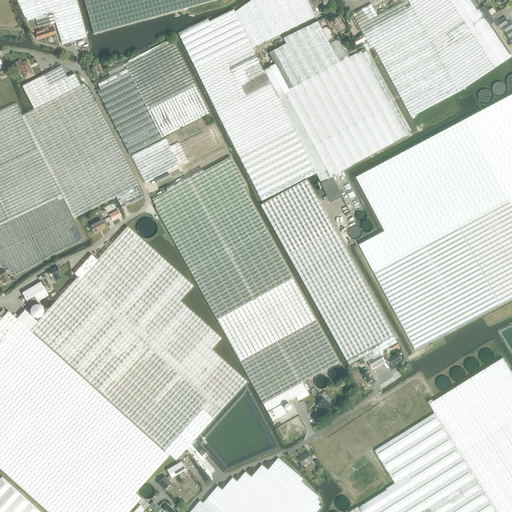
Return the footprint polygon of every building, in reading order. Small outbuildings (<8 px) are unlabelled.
[(27,21),(35,19),(50,14),(53,23),(56,22),(62,44),(85,37),(75,0),(17,0),(25,18),(26,18),(27,21)] [(84,0),(94,34),(215,0),(84,0)] [(316,173),(321,183),(333,177),(342,197),(349,211),(362,209),(343,170),(361,161),(391,146),(393,145),(392,143),(410,133),(366,51),(370,49),(369,46),(368,46),(366,42),(363,38),(361,39),(359,36),(352,39),(355,45),(347,50),(340,37),(329,43),(320,27),(326,24),(322,18),(318,21),(283,38),(286,44),(269,53),(275,64),(263,70),(252,48),(315,17),(315,16),(312,8),(307,0),(250,0),(235,11),(233,9),(209,21),(207,18),(178,33),(262,202),(316,173)] [(377,16),(359,25),(369,45),(369,46),(370,49),(371,48),(373,47),(411,117),(453,95),(458,92),(511,56),(511,54),(492,25),(481,8),(475,0),(407,0),(410,5),(406,7),(403,2),(377,16)] [(371,4),(353,14),(359,25),(377,16),(373,7),(371,4)] [(484,6),(481,8),(492,25),(496,22),(484,6)] [(50,24),(53,23),(50,14),(35,19),(38,27),(41,26),(50,23),(50,24)] [(338,32),(344,29),(341,24),(342,23),(340,20),(341,20),(339,17),(336,18),(336,19),(330,22),(331,25),(333,24),(338,32)] [(505,17),(496,23),(511,45),(511,44),(511,23),(510,22),(509,23),(505,17)] [(37,40),(55,34),(54,29),(48,30),(47,27),(36,31),(37,34),(35,35),(37,40)] [(171,39),(122,64),(124,68),(109,75),(110,78),(98,84),(101,90),(98,91),(130,154),(162,137),(164,136),(209,113),(196,85),(195,86),(175,44),(171,39)] [(106,64),(108,69),(118,64),(117,63),(116,59),(110,61),(111,62),(106,64)] [(20,60),(15,63),(18,70),(21,68),(25,78),(33,74),(27,60),(21,63),(20,60)] [(107,70),(109,75),(124,68),(122,64),(121,63),(118,64),(108,69),(107,70)] [(105,72),(104,70),(103,67),(101,68),(99,64),(95,66),(96,66),(91,68),(94,77),(105,72)] [(22,86),(34,109),(80,85),(74,74),(67,77),(61,66),(22,86)] [(508,90),(508,88),(507,87),(506,86),(506,85),(505,84),(504,83),(501,83),(499,83),(498,83),(497,84),(496,85),(495,86),(494,87),(494,88),(494,89),(494,91),(494,92),(495,93),(496,95),(497,95),(498,96),(500,97),(502,97),(503,97),(504,96),(506,95),(506,94),(507,93),(508,91),(508,90)] [(26,113),(21,115),(37,150),(62,196),(73,219),(77,217),(116,196),(122,208),(142,197),(137,186),(138,185),(133,177),(88,88),(86,89),(83,84),(82,84),(80,85),(34,109),(31,111),(26,113)] [(493,98),(493,96),(493,95),(492,94),(491,93),(490,92),(489,91),(487,91),(485,91),(484,91),(483,92),(481,93),(480,94),(480,95),(479,96),(479,97),(479,99),(480,100),(480,101),(481,102),(482,103),(483,104),(484,104),(486,105),(487,105),(488,104),(490,104),(491,103),(492,102),(493,100),(493,99),(493,98)] [(357,177),(356,177),(357,179),(385,231),(384,231),(359,245),(415,350),(440,337),(511,299),(511,94),(482,110),(357,177)] [(0,265),(2,264),(5,270),(8,268),(9,270),(10,274),(13,272),(15,276),(45,260),(54,254),(80,241),(80,240),(82,239),(62,196),(37,150),(16,103),(0,110),(0,265)] [(165,138),(131,155),(145,183),(182,164),(185,169),(227,148),(215,123),(170,146),(165,138)] [(263,404),(305,381),(338,363),(243,187),(246,185),(244,182),(230,157),(203,172),(202,169),(165,188),(167,192),(152,200),(156,207),(263,404)] [(157,184),(170,177),(168,172),(154,179),(157,184)] [(330,203),(342,197),(333,177),(321,183),(330,203)] [(390,346),(396,342),(393,336),(333,228),(322,207),(307,179),(261,205),(348,365),(361,358),(364,362),(367,361),(380,354),(384,351),(383,350),(390,346)] [(119,211),(110,216),(113,222),(122,217),(119,211)] [(99,230),(105,227),(101,220),(90,226),(92,229),(91,230),(92,231),(93,231),(94,234),(100,231),(99,230)] [(0,343),(0,468),(48,511),(128,511),(141,498),(135,492),(168,456),(103,397),(91,386),(32,333),(33,332),(175,460),(247,382),(212,351),(223,339),(181,302),(195,286),(128,226),(98,260),(91,254),(74,273),(78,277),(37,322),(24,310),(18,317),(17,319),(20,322),(0,343)] [(360,235),(360,234),(360,232),(360,231),(359,230),(358,229),(357,229),(355,228),(354,228),(353,229),(351,230),(350,231),(349,232),(349,233),(349,234),(349,235),(349,236),(350,237),(350,238),(352,240),(353,240),(354,240),(355,240),(357,240),(358,239),(359,239),(360,237),(360,236),(360,235)] [(56,281),(61,278),(58,273),(61,272),(57,266),(53,269),(52,268),(47,272),(48,275),(51,273),(53,276),(51,277),(51,278),(53,282),(54,282),(56,281)] [(0,278),(1,278),(3,283),(9,281),(7,276),(10,274),(9,270),(5,272),(4,269),(0,271),(0,278)] [(22,293),(26,301),(34,296),(38,302),(49,295),(41,281),(22,293)] [(34,296),(26,301),(30,307),(38,302),(34,296)] [(0,343),(20,322),(17,319),(8,311),(0,319),(0,343)] [(391,365),(401,359),(397,353),(387,359),(391,365)] [(385,362),(380,354),(367,361),(372,369),(385,362)] [(511,511),(511,372),(503,358),(429,404),(435,413),(478,479),(425,511),(363,511),(360,506),(358,508),(358,507),(350,511),(511,511)] [(342,374),(342,373),(341,372),(341,371),(340,370),(338,369),(336,368),(335,368),(334,368),(332,369),(331,370),(331,371),(330,372),(330,374),(330,375),(331,377),(331,378),(332,378),(333,379),(334,380),(336,380),(337,380),(338,379),(340,378),(341,377),(341,376),(342,375),(342,374)] [(369,381),(372,380),(369,374),(370,373),(369,371),(368,371),(366,368),(361,371),(363,374),(361,374),(366,383),(366,382),(368,383),(369,382),(369,381)] [(329,382),(329,381),(328,380),(328,379),(327,378),(327,377),(326,376),(325,376),(324,375),(323,375),(321,375),(320,376),(318,377),(317,378),(317,379),(316,380),(316,381),(316,382),(317,384),(317,385),(318,386),(319,387),(320,387),(321,387),(322,388),(323,388),(325,387),(326,387),(327,386),(327,385),(328,384),(328,383),(329,382)] [(309,389),(305,381),(263,404),(272,420),(286,413),(281,404),(296,396),(298,400),(308,395),(306,391),(309,389)] [(325,412),(331,405),(323,398),(317,404),(325,412)] [(425,511),(478,479),(435,413),(375,451),(396,484),(360,506),(363,511),(425,511)] [(297,434),(306,429),(301,421),(291,427),(292,429),(291,430),(293,433),(295,431),(297,434)] [(206,452),(195,440),(191,444),(201,456),(206,452)] [(203,444),(226,473),(234,466),(233,464),(228,468),(208,444),(206,442),(203,444)] [(303,465),(312,459),(308,452),(304,454),(305,455),(299,459),(303,465)] [(218,485),(203,502),(200,499),(189,511),(318,511),(322,509),(318,506),(321,503),(317,501),(320,498),(301,482),(303,480),(279,458),(269,470),(263,465),(252,477),(246,472),(237,481),(233,477),(222,489),(218,485)] [(166,470),(170,476),(171,478),(179,473),(186,469),(181,461),(166,470)] [(0,511),(41,511),(1,476),(0,477),(0,511)] [(171,478),(170,476),(166,478),(164,476),(157,483),(164,490),(171,483),(169,480),(171,478)] [(152,493),(152,491),(152,490),(151,489),(151,488),(149,487),(148,487),(146,487),(145,487),(144,487),(142,488),(141,489),(141,490),(140,491),(140,492),(140,494),(141,495),(141,496),(142,497),(143,497),(144,498),(145,498),(146,499),(147,499),(149,498),(150,497),(151,496),(152,495),(152,493)] [(156,511),(160,507),(153,501),(149,505),(156,511)] [(166,511),(174,511),(175,511),(166,504),(165,505),(163,502),(160,506),(166,511)]
